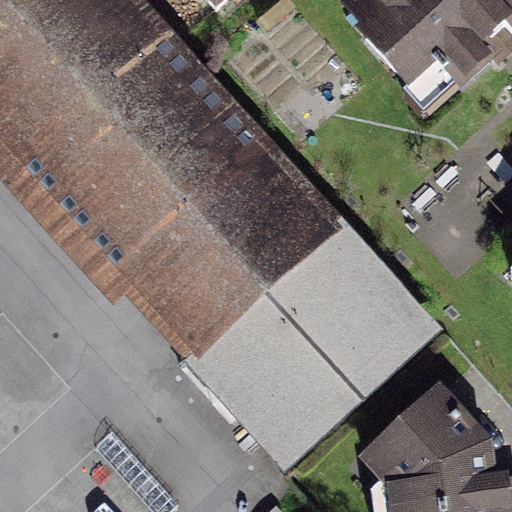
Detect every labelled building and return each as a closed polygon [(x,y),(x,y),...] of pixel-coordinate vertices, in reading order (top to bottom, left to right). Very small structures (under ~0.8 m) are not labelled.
[(139,0),(0,0),(0,184),(114,311),(124,302),(285,480),(443,336),(139,0)] [(182,0),(205,26),(234,0),(182,0)] [(511,0),(355,0),(334,18),(419,119),(511,40),(511,0)] [(511,264),(498,276),(511,292),(511,264)] [(499,511),(507,480),(423,402),(345,477),(371,492),(373,511),(499,511)]
